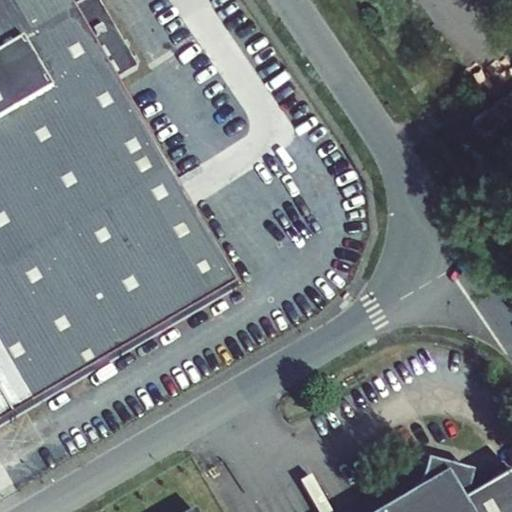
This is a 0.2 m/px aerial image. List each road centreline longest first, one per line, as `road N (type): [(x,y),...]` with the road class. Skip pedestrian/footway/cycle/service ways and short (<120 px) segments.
road 1 (residential): [(40,511),(464,260)]
road 2 (residential): [(286,0),(464,260)]
road 3 (unknown): [(233,398),(283,469),(423,394)]
